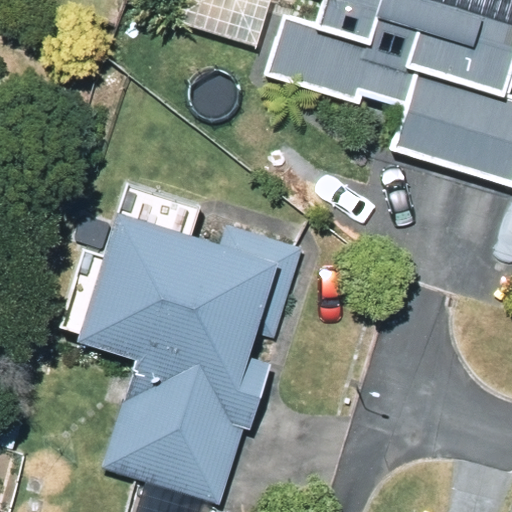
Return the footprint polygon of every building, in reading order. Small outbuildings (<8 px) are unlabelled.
[(183,0),(172,39),(255,63),(267,19),(202,0),(183,0)] [(392,168),(511,204),(511,200),(511,0),(302,0),(301,5),(314,8),(304,42),(281,35),(264,94),(358,123),(359,117),(403,130),(392,168)] [(100,481),(202,511),(219,511),(238,444),(250,448),(269,381),(247,375),(256,343),(274,347),(299,259),(226,237),(216,272),(111,240),(75,365),(129,380),(100,481)] [(93,385),(40,368),(30,396),(84,414),(93,385)] [(0,457),(12,460),(17,437),(0,433),(0,457)]
